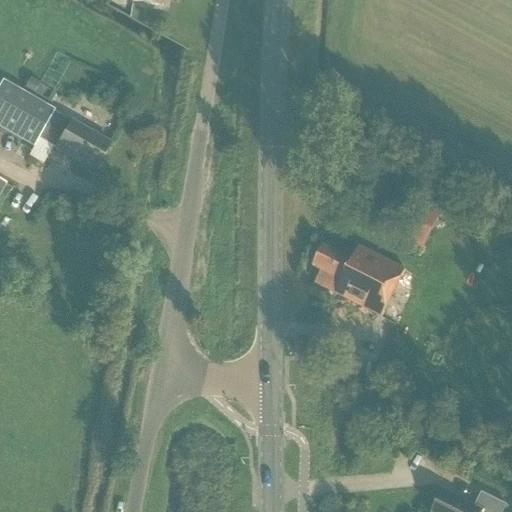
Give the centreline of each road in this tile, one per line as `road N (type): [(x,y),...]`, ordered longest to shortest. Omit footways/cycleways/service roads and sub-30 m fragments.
road 1 (secondary): [(270,382),(277,0)]
road 2 (unclassified): [(159,372),(220,0)]
road 3 (unclassified): [(131,511),(159,372)]
road 4 (secondary): [(270,511),(270,382)]
